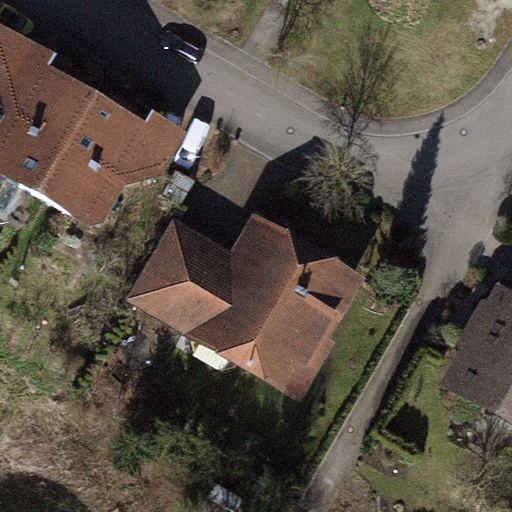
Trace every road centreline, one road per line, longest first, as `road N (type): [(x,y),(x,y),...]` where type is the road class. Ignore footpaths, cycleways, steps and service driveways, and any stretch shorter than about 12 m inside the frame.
road 1 (residential): [(460,196),(368,176),(63,0)]
road 2 (residential): [(311,497),(460,196)]
